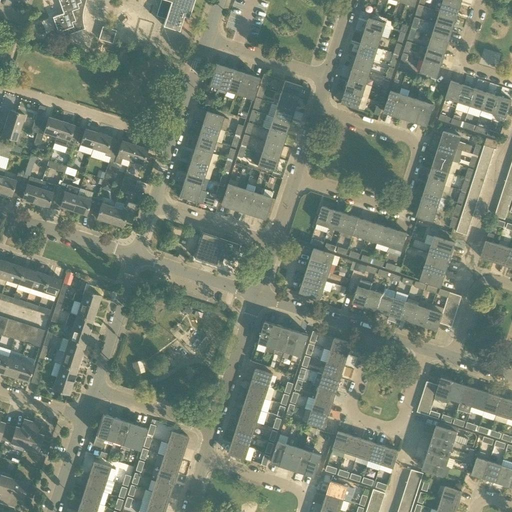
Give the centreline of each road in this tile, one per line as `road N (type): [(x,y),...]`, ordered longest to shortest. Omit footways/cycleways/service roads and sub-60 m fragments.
road 1 (residential): [(452,357),(257,295)]
road 2 (residential): [(152,205),(206,40)]
road 3 (residential): [(273,245),(327,80)]
road 4 (residential): [(479,277),(466,263),(511,123)]
road 5 (residential): [(151,139),(0,91)]
road 6 (residential): [(136,256),(0,218)]
road 7 (residential): [(214,428),(257,295)]
road 8 (residential): [(93,389),(136,256)]
road 9 (residential): [(273,245),(152,205)]
road 10 (residential): [(327,80),(206,40)]
road 11 (residential): [(257,295),(136,256)]
road 12 (residential): [(214,428),(93,389)]
